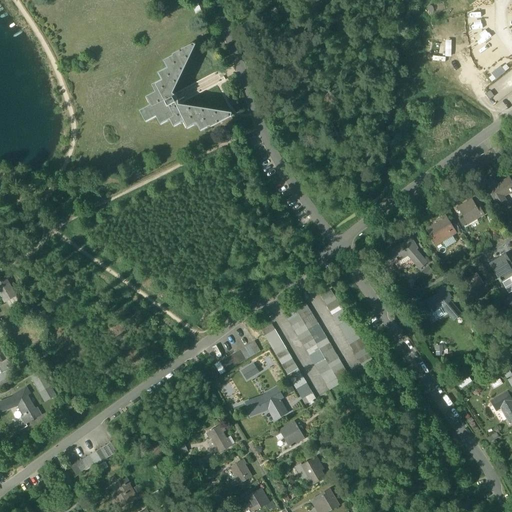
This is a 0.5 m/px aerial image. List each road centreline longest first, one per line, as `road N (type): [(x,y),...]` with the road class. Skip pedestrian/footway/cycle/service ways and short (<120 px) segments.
road 1 (residential): [(2,487),(336,246)]
road 2 (residential): [(510,511),(336,246)]
road 3 (residential): [(336,246),(260,128),(215,0)]
road 4 (residential): [(336,246),(511,115)]
road 5 (unknown): [(474,9),(443,40),(499,124)]
